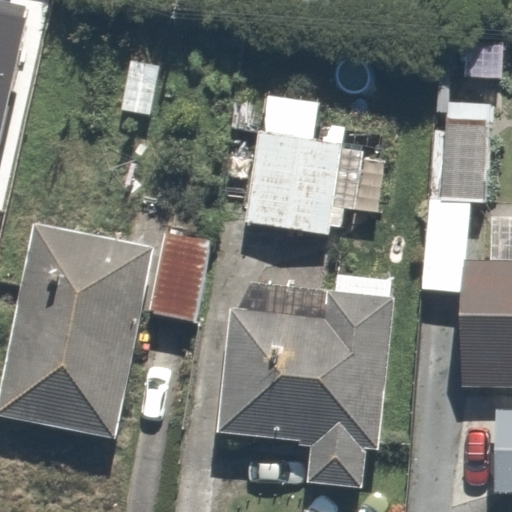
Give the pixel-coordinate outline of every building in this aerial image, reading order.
[(355,100),(266,86),(243,231),(332,244),(355,100)] [(497,102),(442,98),(433,208),(488,212),(497,102)] [(464,266),(461,388),(511,389),(511,218),(497,218),(496,267),(464,266)] [(0,424),(120,441),(146,250),(19,233),(0,373),(0,424)] [(226,245),(162,234),(148,314),(212,325),(226,245)] [(247,437),(307,446),(301,490),(359,497),(387,292),(323,283),(318,318),(232,306),(213,447),(245,451),(247,437)] [(511,415),(497,415),(497,503),(511,503),(511,415)]
